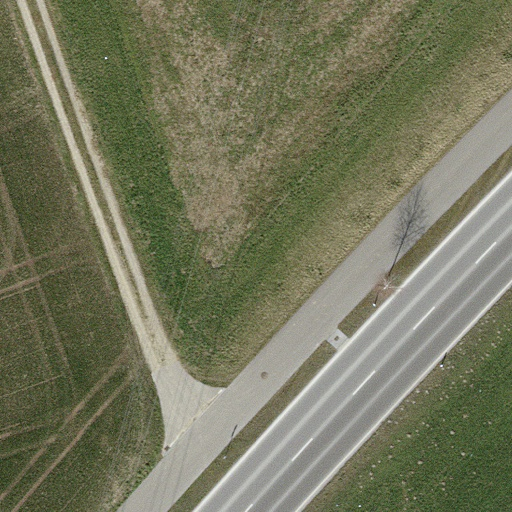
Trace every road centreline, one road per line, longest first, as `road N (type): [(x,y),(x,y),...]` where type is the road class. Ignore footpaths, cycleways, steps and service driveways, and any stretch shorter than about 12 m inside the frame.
road 1 (track): [(144,511),(511,107)]
road 2 (track): [(27,0),(198,448)]
road 3 (secondary): [(511,227),(240,511)]
